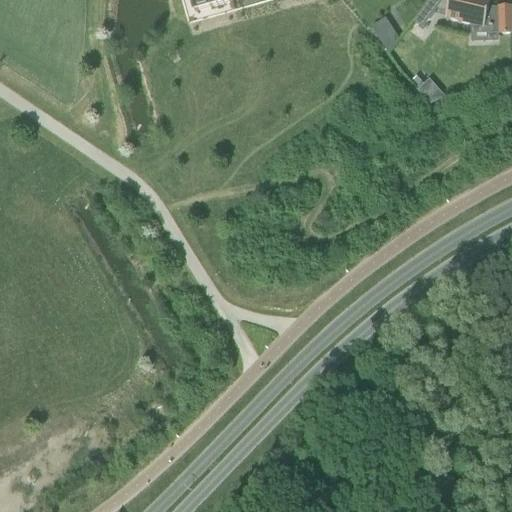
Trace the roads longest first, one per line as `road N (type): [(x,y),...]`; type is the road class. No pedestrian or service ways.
road 1 (secondary): [(511,208),(373,296),(153,511)]
road 2 (secondary): [(184,511),(302,386),(417,292),(511,233)]
